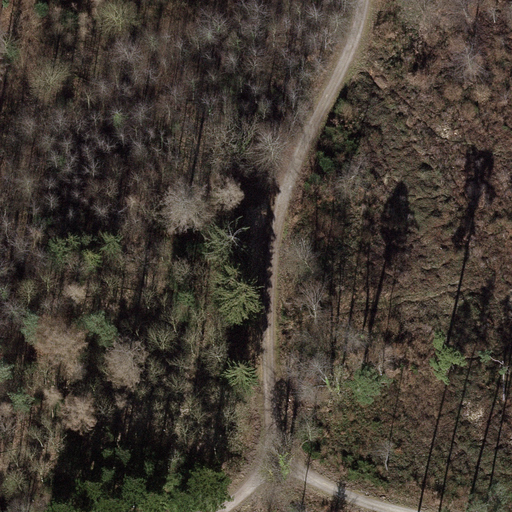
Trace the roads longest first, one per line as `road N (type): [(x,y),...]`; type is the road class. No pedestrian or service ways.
road 1 (track): [(367,0),(283,209),(270,270),(274,462)]
road 2 (track): [(274,462),(403,511)]
